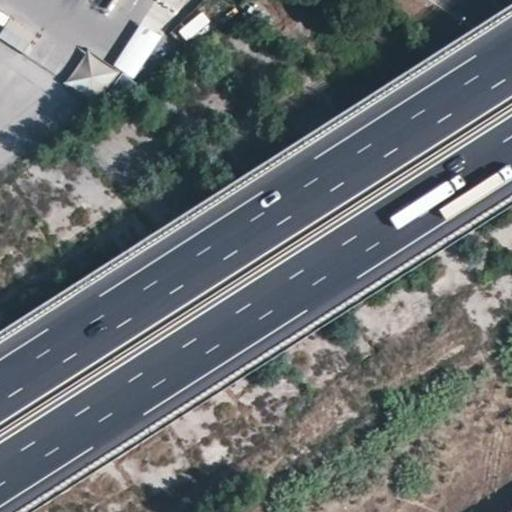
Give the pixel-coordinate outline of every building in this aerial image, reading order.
[(110,0),(87,0),(104,11),(110,0)] [(0,22),(7,27),(1,37),(25,52),(37,33),(0,9),(0,22)] [(202,9),(181,31),(193,42),(214,20),(202,9)] [(142,22),(115,65),(136,77),(163,35),(142,22)] [(117,107),(133,77),(84,52),(69,82),(117,107)]
